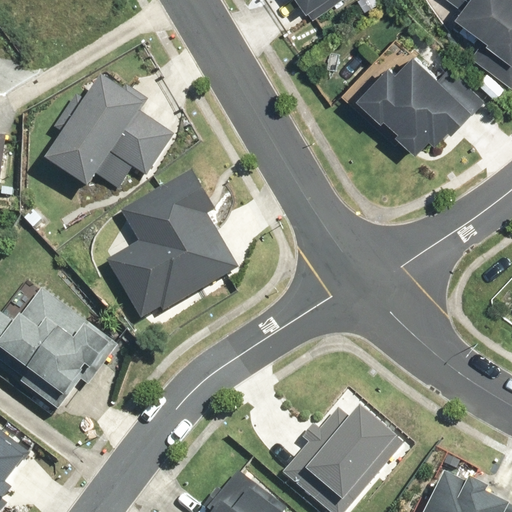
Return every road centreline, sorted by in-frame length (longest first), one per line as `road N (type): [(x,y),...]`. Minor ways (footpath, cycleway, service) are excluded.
road 1 (residential): [(98,511),(179,404),(368,279)]
road 2 (residential): [(196,0),(368,279)]
road 3 (residential): [(368,279),(459,379),(511,403)]
road 4 (residential): [(368,279),(511,186)]
